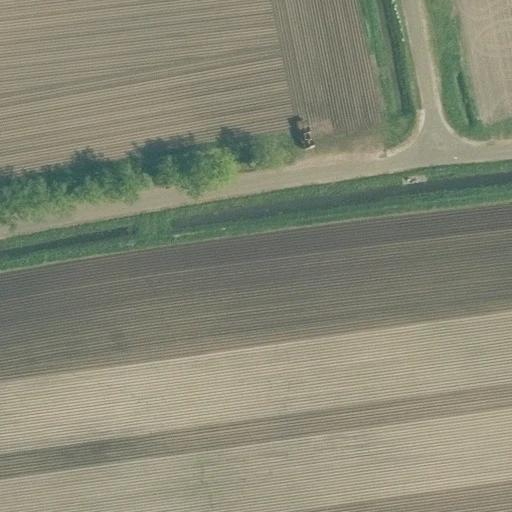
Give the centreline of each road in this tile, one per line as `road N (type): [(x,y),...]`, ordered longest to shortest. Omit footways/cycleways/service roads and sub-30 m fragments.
road 1 (unclassified): [(0,229),(443,159)]
road 2 (unclassified): [(443,159),(411,0)]
